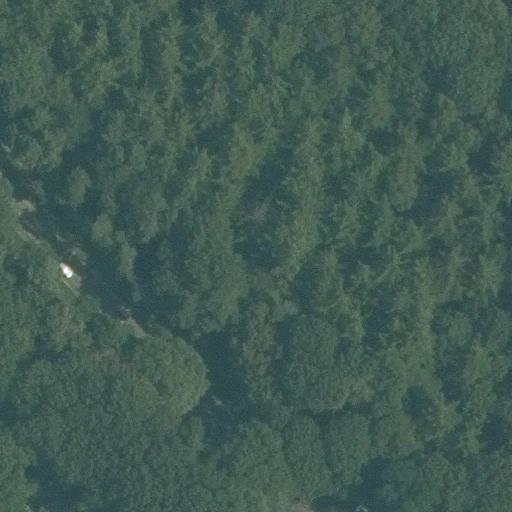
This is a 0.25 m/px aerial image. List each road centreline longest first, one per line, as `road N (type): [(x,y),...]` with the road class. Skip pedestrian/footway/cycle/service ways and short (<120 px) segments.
road 1 (primary): [(313,511),(168,374),(0,192)]
road 2 (track): [(511,206),(187,0)]
